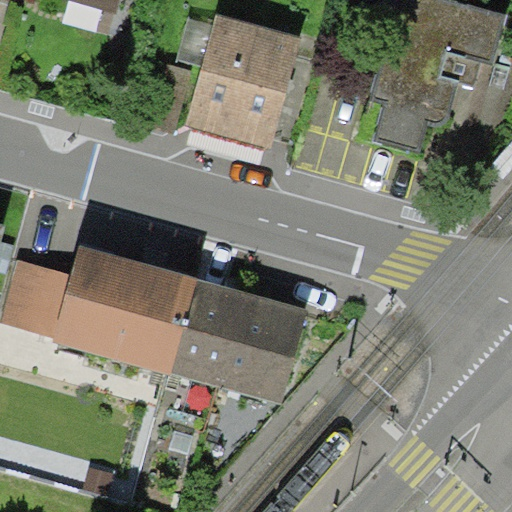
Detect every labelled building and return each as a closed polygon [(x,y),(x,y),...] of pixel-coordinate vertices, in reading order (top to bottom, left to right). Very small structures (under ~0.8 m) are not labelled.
[(105,0),(68,0),(104,9),(105,0)] [(500,15),(441,0),(391,0),(365,103),(380,106),(370,143),(415,155),(422,127),(430,129),(437,128),(443,122),(446,113),(453,86),(436,82),(444,54),(487,65),(500,15)] [(267,140),(291,47),(198,23),(188,65),(174,116),(267,140)] [(146,54),(128,118),(170,129),(174,116),(188,65),(146,54)] [(171,373),(197,279),(79,246),(71,275),(54,337),(53,340),(171,373)] [(54,337),(71,275),(18,261),(2,323),(54,337)] [(281,403),(307,308),(197,279),(171,373),(281,403)]
